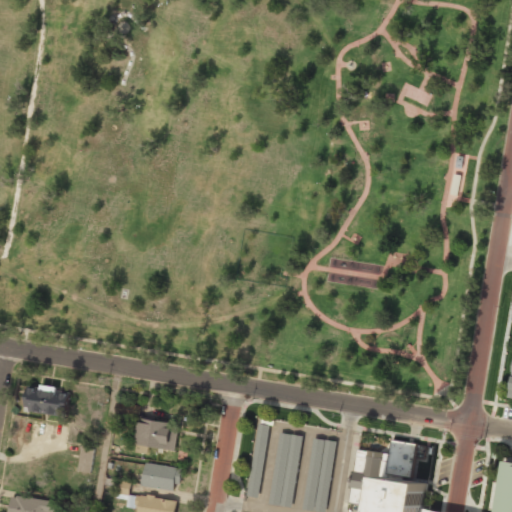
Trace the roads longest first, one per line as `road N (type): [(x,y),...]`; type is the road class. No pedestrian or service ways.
road 1 (residential): [(511,432),(0,346)]
road 2 (residential): [(467,425),(511,174)]
road 3 (residential): [(230,383),(212,511)]
